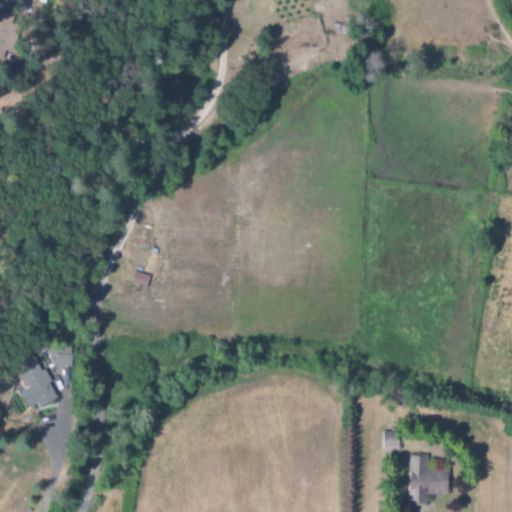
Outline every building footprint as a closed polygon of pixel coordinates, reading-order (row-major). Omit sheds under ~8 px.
[(0,61),(2,62),(16,16),(0,11),(0,61)] [(131,285),(145,288),(147,276),(134,273),(131,285)] [(19,372),(27,389),(19,393),(26,408),(36,404),(38,407),(57,398),(35,354),(22,360),(26,369),(19,372)] [(397,432),(381,432),(381,450),(397,450),(397,432)] [(446,494),(446,471),(425,471),(425,456),(407,456),(407,503),(424,503),(424,494),(446,494)]
